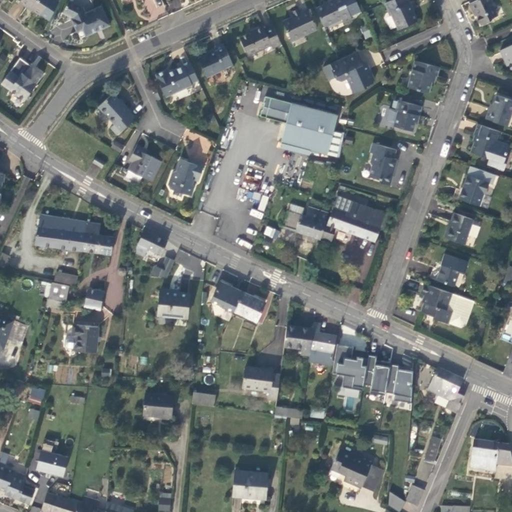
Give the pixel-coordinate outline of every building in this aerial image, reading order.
[(20,0),(20,2),(26,7),(31,10),(32,9),(40,15),(50,0),(20,0)] [(86,35),(110,24),(101,5),(86,12),(83,6),(69,0),(68,0),(63,13),(74,17),(72,18),(75,25),(77,31),(83,28),(86,35)] [(324,4),(316,7),(324,26),(342,18),(343,21),(352,18),(343,0),(332,0),(332,1),(328,0),(327,0),(326,1),(323,2),(324,4)] [(409,2),(408,0),(388,0),(385,2),(389,11),(391,10),(399,28),(417,20),(413,9),(410,4),(409,2)] [(488,0),(475,0),(470,2),(473,10),(475,9),(481,24),(490,20),(490,18),(495,15),(488,0)] [(293,43),(318,31),(309,11),(302,15),(301,11),(296,13),(293,15),(295,19),(285,24),(293,43)] [(272,47),(282,43),(273,24),(264,28),(263,25),(257,27),(254,28),(255,30),(240,37),(248,54),(271,44),(272,47)] [(234,66),(224,44),(215,48),(216,50),(211,52),(199,58),(207,76),(224,68),(225,70),(234,66)] [(511,44),(501,50),(503,55),(505,59),(507,58),(511,68),(511,44)] [(362,64),(359,56),(357,51),(323,67),(327,76),(334,73),(336,76),(336,78),(339,80),(341,80),(348,77),(353,88),(355,92),(367,86),(367,85),(374,82),(374,79),(370,70),(369,68),(362,71),(360,65),(362,64)] [(24,101),(43,75),(35,70),(33,72),(29,69),(31,67),(26,63),(20,58),(1,84),(24,101)] [(439,66),(415,60),(408,86),(428,92),(431,82),(433,74),(437,75),(439,66)] [(366,62),(362,64),(360,65),(362,71),(369,68),(366,62)] [(191,82),(198,79),(191,64),(184,66),(183,65),(175,68),(167,72),(166,69),(156,74),(166,95),(191,84),(191,82)] [(112,93),(99,106),(115,124),(111,127),(118,134),(132,121),(132,120),(134,118),(129,111),(130,110),(126,106),(123,103),(122,104),(112,93)] [(507,125),(511,110),(511,98),(497,94),(494,102),(492,108),(490,107),(487,118),(507,125)] [(266,117),(274,119),(280,99),(272,97),(266,96),(264,102),(265,102),(263,109),(262,109),(260,115),(266,117)] [(338,115),(280,99),(274,119),(286,122),(281,141),(327,153),(338,115)] [(395,122),(394,125),(413,130),(417,115),(419,115),(422,106),(398,99),(396,109),(389,107),(386,118),(388,121),(395,122)] [(499,140),(502,131),(479,123),(475,132),(478,133),(475,141),(471,151),(490,158),(488,163),(504,169),(508,156),(506,155),(510,144),(499,140)] [(114,141),(111,148),(121,152),(123,144),(114,141)] [(396,148),(372,142),(370,151),(373,152),(370,161),(372,164),(369,176),(379,178),(380,181),(390,184),(392,176),(391,172),(392,168),(394,169),(396,163),(397,158),(394,157),(396,148)] [(128,169),(144,177),(152,181),(162,161),(154,157),(146,153),(142,151),(144,147),(138,144),(130,160),(132,161),(128,169)] [(102,167),(105,161),(97,156),(94,161),(102,167)] [(188,163),(182,160),(178,170),(173,172),(169,184),(169,186),(170,188),(190,196),(194,187),(192,186),(194,181),(199,182),(205,167),(198,164),(197,166),(188,163)] [(487,181),(467,174),(463,186),(459,198),(479,205),(487,208),(491,196),(483,193),(487,181)] [(257,187),(257,178),(247,178),(247,187),(257,187)] [(251,208),(249,215),(261,219),(268,197),(262,195),(258,210),(251,208)] [(338,195),(333,208),(349,214),(354,202),(338,195)] [(328,223),(325,222),(321,236),(331,240),(336,227),(357,234),(375,241),(383,222),(385,213),(354,202),(349,214),(333,208),(328,223)] [(308,234),(321,238),(321,236),(325,222),(327,212),(309,207),(306,216),(288,210),(283,225),(301,231),(301,232),(308,234)] [(448,226),(444,236),(465,243),(468,234),(476,237),(479,227),(471,224),(473,219),(454,212),(451,221),(449,226),(448,226)] [(81,250),(86,222),(40,214),(35,243),(81,250)] [(111,254),(113,237),(98,234),(100,224),(86,222),(81,250),(111,254)] [(275,238),(278,230),(266,226),(263,234),(275,238)] [(167,241),(144,230),(136,247),(136,252),(145,256),(148,248),(161,254),(167,241)] [(4,267),(9,256),(9,255),(2,252),(0,257),(0,266),(3,268),(4,267)] [(467,261),(443,252),(441,258),(440,262),(442,263),(440,268),(434,266),(431,276),(453,284),(459,269),(463,271),(467,261)] [(11,270),(16,259),(9,256),(4,267),(11,270)] [(167,277),(174,260),(167,257),(162,268),(155,266),(150,276),(167,277)] [(511,265),(509,264),(508,267),(503,281),(506,282),(511,265)] [(126,272),(126,271),(126,270),(125,268),(124,267),(123,267),(122,267),(120,267),(119,268),(118,268),(118,270),(117,271),(118,272),(118,274),(119,275),(121,275),(122,275),(123,275),(124,275),(125,274),(126,272)] [(77,286),(78,276),(58,271),(56,281),(77,286)] [(234,311),(243,291),(220,281),(211,300),(234,311)] [(464,324),(473,300),(423,282),(419,292),(426,295),(423,300),(420,310),(435,315),(435,318),(447,322),(447,321),(460,326),(464,324)] [(65,302),(68,287),(52,284),(48,298),(64,301),(65,302)] [(100,309),(104,291),(89,288),(85,306),(100,309)] [(188,317),(190,294),(160,290),(157,313),(188,317)] [(257,321),(265,302),(243,291),(234,311),(257,321)] [(62,308),(64,301),(48,298),(46,305),(62,308)] [(0,348),(4,350),(14,319),(0,314),(0,348)] [(330,361),(335,335),(319,332),(321,322),(314,321),(313,327),(312,331),(310,353),(309,359),(311,360),(311,358),(330,361)] [(95,352),(98,326),(75,324),(75,328),(72,328),(71,335),(68,335),(65,337),(64,346),(67,348),(73,349),(74,349),(74,350),(95,352)] [(310,353),(312,331),(313,327),(287,324),(284,344),(302,346),(301,352),(310,353)] [(363,384),(368,358),(356,356),(356,358),(352,357),(353,348),(337,345),(332,373),(345,375),(342,387),(362,391),(363,384)] [(385,391),(390,364),(390,362),(376,360),(376,356),(368,354),(368,358),(363,384),(371,385),(370,393),(385,395),(385,391)] [(413,403),(413,372),(404,370),(405,367),(390,364),(385,391),(394,393),(393,400),(413,403)] [(277,399),(280,375),(272,373),(273,370),(246,366),(243,387),(270,391),(269,398),(277,399)] [(457,392),(463,379),(438,367),(437,369),(427,389),(450,399),(446,408),(456,412),(464,396),(457,392)] [(0,393),(10,397),(14,385),(0,379),(0,393)] [(171,417),(173,395),(146,392),(143,415),(171,417)] [(214,406),(215,395),(193,392),(192,403),(214,406)] [(41,405),(43,399),(31,395),(29,401),(41,405)] [(302,419),(303,410),(276,407),(275,414),(288,416),(302,419)] [(324,418),(325,408),(312,407),(310,416),(324,418)] [(37,419),(40,411),(31,409),(29,417),(37,419)] [(386,444),(387,437),(374,435),(373,442),(386,444)] [(434,462),(441,438),(431,435),(424,458),(434,462)] [(63,476),(68,457),(56,453),(59,442),(44,438),(36,469),(63,476)] [(511,465),(511,464),(507,446),(474,441),(470,468),(495,472),(495,464),(511,465)] [(377,478),(380,470),(371,465),(371,464),(372,462),(339,448),(331,468),(346,475),(343,481),(361,488),(361,486),(367,474),(377,478)] [(24,483),(26,475),(0,464),(0,489),(6,491),(5,494),(29,504),(35,489),(23,484),(24,483)] [(377,478),(367,474),(361,486),(374,492),(384,470),(371,464),(371,465),(380,470),(377,478)] [(265,504),(268,473),(235,470),(233,495),(241,496),(241,502),(265,504)] [(418,505),(425,490),(412,485),(406,500),(418,505)] [(69,500),(47,492),(41,509),(48,511),(78,511),(81,504),(69,500)] [(158,511),(169,511),(170,511),(172,493),(159,492),(158,511)] [(385,504),(399,511),(405,501),(392,493),(385,504)] [(102,511),(96,510),(98,502),(84,497),(81,504),(78,511),(102,511)] [(120,511),(122,507),(106,502),(104,511),(120,511)]
